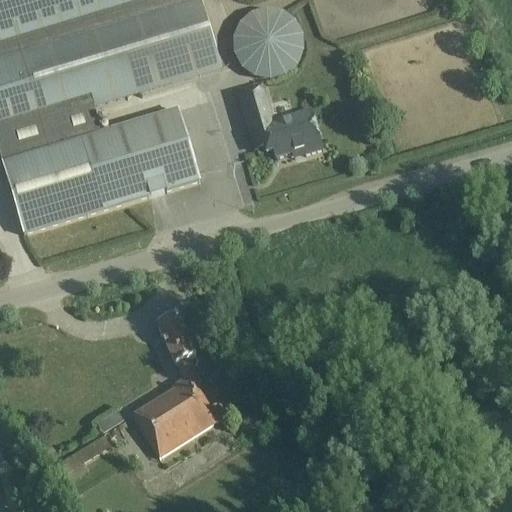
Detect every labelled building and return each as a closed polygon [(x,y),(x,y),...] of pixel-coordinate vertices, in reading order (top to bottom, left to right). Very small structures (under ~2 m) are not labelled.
[(199,0),(0,0),(0,158),(24,238),(200,185),(178,114),(102,137),(94,110),(221,72),(199,0)] [(232,17),(233,77),(296,76),(295,16),(232,17)] [(262,88),(237,95),(255,154),(272,149),(276,162),(303,154),(305,158),(322,153),(310,113),(293,118),(294,123),(274,129),(262,88)] [(196,359),(177,318),(157,327),(176,368),(177,367),(185,383),(172,391),(174,394),(133,420),(159,461),(227,418),(219,406),(211,411),(196,389),(200,386),(189,362),(196,359)] [(111,410),(93,423),(101,435),(120,422),(111,410)] [(42,437),(28,447),(44,472),(59,461),(42,437)]
